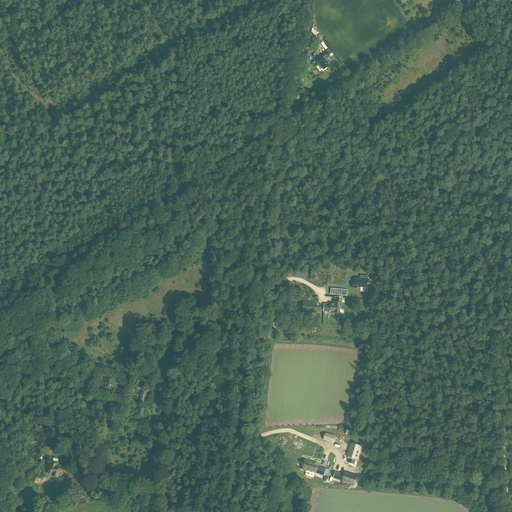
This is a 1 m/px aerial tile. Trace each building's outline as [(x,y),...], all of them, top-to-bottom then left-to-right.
[(311,33),(314,37),(320,32),(313,23),(311,33)] [(323,70),(329,66),(325,60),(331,56),(327,51),(321,55),(323,57),(317,61),(323,70)] [(356,278),(355,287),(368,288),(368,285),(369,285),(369,284),(368,284),(369,279),(368,279),(368,276),(361,276),(360,279),(356,278)] [(327,306),(327,312),(329,312),(329,311),(334,312),(333,314),(339,314),(340,308),(341,308),(342,298),(335,297),(334,305),(330,305),(330,306),(327,306)] [(112,391),(116,379),(105,376),(102,387),(112,391)] [(148,403),(152,390),(143,387),(139,401),(148,403)] [(143,416),(145,408),(138,406),(136,414),(143,416)] [(335,437),(326,434),(324,440),(334,443),(335,437)] [(351,444),(347,457),(350,457),(348,464),(354,465),(356,459),(357,459),(361,447),(351,444)] [(56,468),(57,463),(58,460),(54,458),(53,461),(51,466),(48,474),(52,475),(52,476),(58,478),(61,469),(56,468)] [(305,459),(301,470),(315,474),(315,473),(324,476),(326,468),(318,466),(318,463),(305,459)] [(336,472),(334,479),(343,481),(343,482),(344,482),(356,485),(359,475),(346,471),(345,474),(336,472)]
